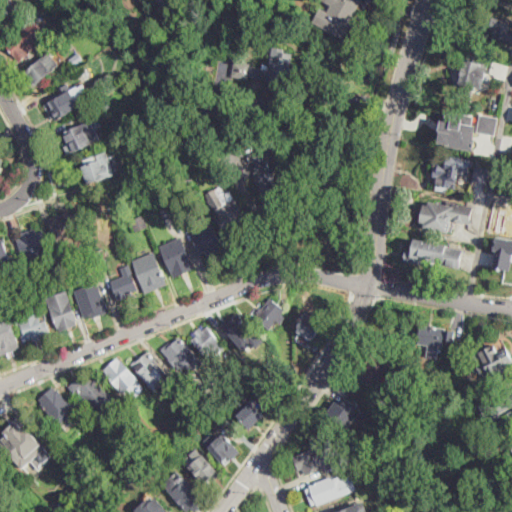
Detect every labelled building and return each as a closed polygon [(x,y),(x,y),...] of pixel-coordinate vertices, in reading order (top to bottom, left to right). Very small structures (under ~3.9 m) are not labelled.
[(177,0),(176,5),(174,14),(173,14),(171,13),(167,12),(159,11),(161,1),(155,0),(177,0)] [(361,0),(363,1),(352,20),(354,22),(353,23),(351,28),(344,40),(313,22),(322,7),(329,11),(333,3),(334,0),(361,0)] [(0,8),(5,4),(13,13),(0,24),(0,8)] [(511,30),(511,41),(495,39),(497,28),(491,28),(493,18),(510,20),(508,30),(511,30)] [(44,42),(21,61),(16,56),(15,54),(7,45),(10,43),(29,26),(34,22),(43,32),(38,36),(44,42)] [(501,52),(501,53),(486,50),(488,42),(502,45),(502,46),(501,52)] [(293,54),(290,70),(289,74),(287,84),(283,83),(281,92),(268,90),(270,81),(257,78),(259,68),(262,69),(263,63),(270,64),(274,47),(281,48),(280,52),(293,54)] [(85,60),(76,66),(69,57),(78,50),(85,60)] [(59,65),(36,85),(33,82),(24,71),(48,51),(59,65)] [(489,64),(482,90),(472,87),(469,97),(463,95),(465,86),(459,84),(467,58),(489,64)] [(258,92),(253,103),(242,98),(241,98),(243,92),(240,90),(243,84),(258,91),(258,92)] [(74,112),(60,119),(58,115),(57,113),(57,112),(51,102),(51,101),(68,92),(73,102),(71,103),(70,103),(71,104),(74,111),(75,111),(74,112)] [(113,108),(100,116),(94,106),(107,99),(113,108)] [(478,113),(475,131),(494,135),(497,116),(478,113)] [(435,118),(430,144),(468,150),(473,125),(435,118)] [(88,123),(91,130),(96,128),(96,130),(101,140),(68,154),(65,146),(69,144),(66,137),(64,132),(88,122),(88,123)] [(264,157),(265,161),(269,160),(271,170),(267,171),(269,181),(276,180),(276,182),(282,212),(273,214),(271,205),(265,206),(260,185),(258,185),(255,172),(257,171),(255,161),(251,162),(249,155),(259,152),(257,145),(265,144),(267,143),(278,141),(281,154),(278,154),(264,157)] [(116,174),(88,183),(86,177),(85,174),(82,165),(97,160),(95,156),(108,151),(110,157),(115,171),(116,174)] [(473,161),(469,176),(466,175),(465,175),(460,174),(456,189),(438,185),(438,184),(440,177),(437,176),(438,170),(438,169),(440,169),(441,164),(442,164),(444,164),(447,165),(449,156),(473,161)] [(490,169),(487,184),(486,183),(475,181),(473,181),(476,166),(490,169)] [(252,225),(246,229),(244,230),(242,232),(239,227),(227,234),(218,220),(218,219),(221,217),(214,207),(220,203),(218,199),(231,191),(252,225)] [(431,201),(448,205),(449,202),(468,206),(474,207),(470,225),(469,225),(457,222),(453,221),(450,232),(445,231),(445,233),(440,232),(440,230),(433,229),(433,230),(426,229),(427,224),(422,223),(423,216),(424,211),(426,204),(430,205),(431,201)] [(166,222),(165,222),(159,209),(171,204),(175,215),(176,217),(166,222)] [(77,208),(85,230),(79,233),(65,237),(56,241),(56,239),(54,234),(48,219),(50,218),(58,215),(59,218),(65,216),(64,213),(65,213),(68,212),(77,208)] [(148,227),(136,232),(132,221),(141,217),(144,216),(148,227)] [(225,250),(216,254),(212,255),(209,256),(207,251),(200,253),(192,232),(215,223),(225,250)] [(36,230),(37,233),(44,231),(45,232),(45,233),(48,241),(53,258),(52,259),(44,261),(43,262),(42,257),(26,263),(18,240),(24,238),(22,233),(28,231),(30,230),(35,229),(36,228),(36,230)] [(511,238),(500,236),(494,266),(511,270),(511,265),(511,238)] [(185,274),(176,278),(161,246),(181,238),(181,237),(182,238),(195,269),(188,272),(185,274)] [(0,241),(4,240),(15,270),(4,274),(0,265),(0,241)] [(464,251),(460,268),(444,264),(445,261),(430,258),(429,265),(406,260),(408,252),(414,253),(417,240),(447,246),(447,248),(464,251)] [(157,289),(147,293),(136,264),(134,261),(155,252),(156,252),(169,284),(159,288),(157,289)] [(127,297),(119,300),(112,281),(120,278),(125,276),(122,268),(129,265),(131,265),(131,266),(140,290),(130,294),(128,295),(126,296),(127,297)] [(35,282),(23,287),(19,275),(30,271),(35,282)] [(110,313),(96,318),(95,314),(86,317),(76,291),(98,283),(110,313)] [(79,324),(59,331),(54,317),(47,298),(67,291),(74,310),(79,324)] [(271,298),(286,309),(286,310),(283,314),(288,317),(283,325),(277,321),(271,330),(256,318),(260,314),(256,311),(260,306),(263,309),(271,298)] [(41,335),(42,339),(41,339),(37,341),(35,342),(33,338),(28,340),(25,332),(17,310),(18,309),(36,303),(43,321),(47,333),(41,335)] [(259,335),(248,345),(245,342),(241,346),(222,325),(238,311),(251,326),(259,335)] [(316,338),(315,340),(310,337),(304,334),(302,333),(297,331),(306,313),(312,316),(315,317),(324,322),(317,335),(316,338)] [(8,353),(0,356),(0,317),(9,314),(21,348),(14,350),(8,353)] [(446,328),(444,347),(441,347),(440,358),(428,357),(429,345),(419,344),(419,343),(421,325),(431,326),(433,327),(446,328)] [(207,327),(226,349),(210,362),(193,341),(198,336),(195,332),(197,330),(199,328),(200,327),(203,330),(207,327)] [(198,357),(182,371),(169,356),(168,355),(163,349),(170,343),(172,341),(179,335),(198,357)] [(493,345),(495,348),(497,347),(499,350),(499,351),(508,347),(511,354),(511,366),(509,368),(507,365),(490,374),(488,371),(486,372),(481,363),(479,364),(475,356),(474,355),(493,345)] [(378,385),(377,387),(366,381),(360,378),(364,371),(365,369),(366,367),(377,347),(394,356),(383,375),(378,385)] [(172,378),(162,387),(160,384),(153,389),(132,364),(139,359),(140,357),(148,350),(172,378)] [(139,387),(132,392),(129,389),(125,393),(104,370),(119,356),(140,380),(136,384),(139,387)] [(89,370),(112,395),(105,402),(98,408),(96,409),(83,394),(80,397),(70,387),(89,370)] [(55,386),(68,402),(71,400),(80,410),(61,426),(39,400),(45,395),(47,393),(55,386)] [(511,390),(511,420),(509,414),(511,412),(511,404),(506,407),(505,407),(502,399),(506,397),(504,394),(511,390)] [(354,402),(370,415),(363,424),(358,419),(349,430),(327,412),(329,411),(330,408),(337,400),(338,399),(342,403),(347,397),(351,399),(354,402)] [(264,415),(250,430),(233,412),(247,398),(264,415)] [(492,414),(487,405),(483,407),(491,422),(502,416),(499,410),(492,414)] [(1,439),(24,468),(33,460),(39,466),(53,454),(19,414),(3,429),(7,434),(1,439)] [(234,459),(232,461),(231,460),(224,465),(204,442),(205,441),(220,428),(223,430),(242,453),(236,458),(234,459)] [(337,464),(307,475),(306,475),(304,469),(301,470),(298,471),(297,466),(293,457),(329,443),(335,460),(337,464)] [(218,479),(217,480),(214,483),(211,479),(205,485),(189,468),(190,467),(195,461),(191,457),(190,456),(198,448),(223,475),(218,479)] [(352,448),(354,452),(358,451),(361,458),(348,462),(346,463),(343,456),(342,452),(352,448)] [(361,472),(350,476),(349,473),(347,468),(350,467),(358,464),(361,472)] [(198,511),(189,511),(173,494),(170,491),(173,489),(175,487),(173,484),(174,482),(183,475),(208,503),(200,509),(198,511)] [(334,476),(335,479),(341,476),(342,479),(350,476),(351,480),(353,479),(358,490),(318,506),(318,505),(313,507),(310,500),(308,495),(306,489),(311,487),(311,486),(310,486),(334,476)] [(136,508),(139,511),(170,511),(156,496),(151,502),(147,498),(136,508)] [(367,511),(364,502),(332,511),(367,511)]
